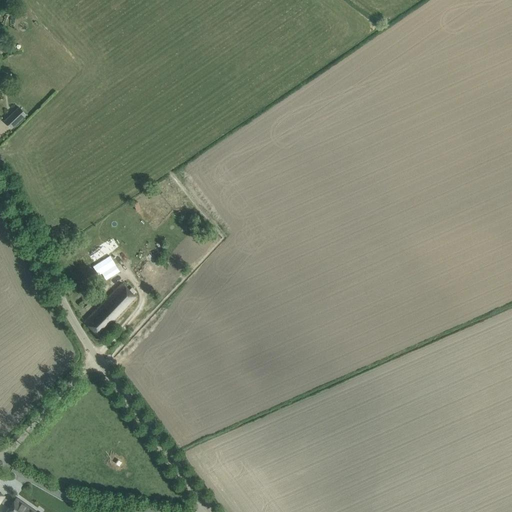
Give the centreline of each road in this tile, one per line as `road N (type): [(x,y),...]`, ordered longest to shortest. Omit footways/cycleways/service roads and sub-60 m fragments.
road 1 (unclassified): [(97,357),(0,167)]
road 2 (unclassified): [(210,511),(97,357)]
road 3 (residential): [(3,460),(97,357)]
